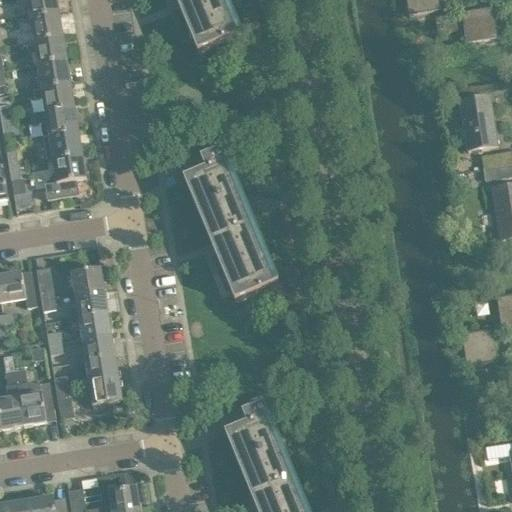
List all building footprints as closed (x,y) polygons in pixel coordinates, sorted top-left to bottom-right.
[(57,0),(26,0),(30,20),(60,15),(57,0)] [(198,55),(242,36),(242,35),(237,37),(221,0),(175,0),(194,45),(198,55)] [(441,11),(438,0),(406,0),(410,16),(441,11)] [(462,13),(467,44),(498,39),(494,8),(462,13)] [(60,15),(30,20),(34,43),(64,39),(60,15)] [(455,16),(436,19),(438,34),(457,31),(455,16)] [(64,39),(34,43),(38,67),(68,62),(64,39)] [(68,62),(38,67),(42,91),(72,86),(68,62)] [(72,86),(42,91),(46,114),(76,109),(72,86)] [(460,102),(468,153),(498,148),(490,97),(460,102)] [(10,105),(0,107),(0,109),(2,121),(13,119),(10,105)] [(76,109),(46,114),(49,137),(79,132),(76,109)] [(4,135),(15,133),(13,119),(2,121),(4,135)] [(49,137),(44,138),(47,161),(53,160),(83,155),(79,132),(49,137)] [(274,286),(224,165),(229,163),(224,151),(202,160),(206,171),(184,180),(236,303),(279,285),(279,284),(274,286)] [(17,152),(7,154),(9,167),(19,165),(17,152)] [(511,152),(482,157),(484,171),(491,170),(511,166),(511,152)] [(57,185),(87,180),(83,155),(53,160),(57,185)] [(12,182),(21,180),(19,165),(9,167),(12,182)] [(511,166),(491,170),(493,181),(511,178),(511,166)] [(4,171),(0,172),(0,202),(9,201),(4,171)] [(501,241),(511,239),(511,186),(493,190),(501,241)] [(29,195),(16,197),(19,210),(32,208),(29,195)] [(50,269),(37,272),(42,302),(55,299),(50,269)] [(101,269),(72,274),(76,296),(104,292),(101,269)] [(32,272),(0,277),(0,296),(1,304),(26,300),(27,309),(38,308),(32,272)] [(104,292),(76,296),(79,318),(108,314),(104,292)] [(511,295),(497,298),(502,330),(511,328),(511,295)] [(43,313),(57,311),(55,299),(42,302),(43,313)] [(480,303),(482,316),(492,314),(489,301),(480,303)] [(108,314),(79,318),(83,340),(112,336),(108,314)] [(5,328),(14,327),(12,315),(3,316),(5,328)] [(462,336),(467,367),(497,362),(492,331),(462,336)] [(61,334),(47,336),(49,346),(62,344),(61,334)] [(112,336),(83,340),(86,362),(115,358),(112,336)] [(51,357),(64,354),(62,344),(49,346),(51,357)] [(4,357),(8,383),(17,382),(16,372),(13,356),(4,357)] [(115,358),(86,362),(90,384),(119,380),(115,358)] [(26,371),(16,372),(17,382),(28,380),(26,371)] [(68,377),(54,380),(56,390),(70,387),(68,377)] [(109,404),(122,402),(119,380),(90,384),(95,417),(111,414),(109,404)] [(39,385),(41,394),(31,396),(29,384),(18,386),(25,427),(56,422),(50,384),(39,385)] [(25,427),(18,386),(8,387),(10,399),(0,400),(0,410),(3,430),(25,427)] [(61,421),(75,419),(70,387),(56,390),(61,421)] [(248,426),(226,435),(257,511),(302,511),(265,420),(270,418),(265,406),(243,415),(248,426)] [(131,473),(120,475),(121,485),(132,484),(131,473)] [(109,492),(112,511),(135,511),(140,511),(137,488),(109,492)] [(86,511),(83,490),(68,492),(71,511),(86,511)] [(53,497),(28,501),(29,511),(68,511),(66,501),(54,503),(53,497)] [(5,505),(6,511),(29,511),(28,501),(5,505)]
